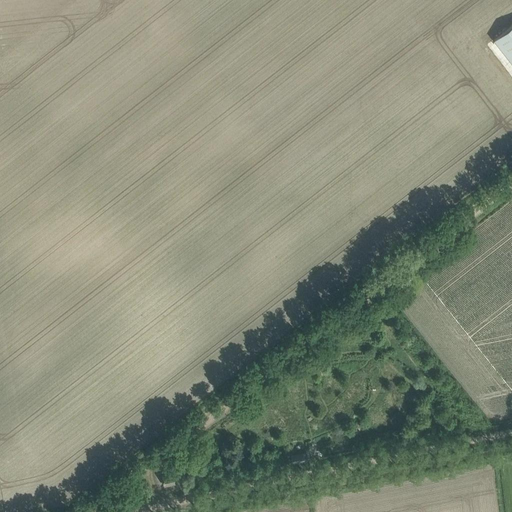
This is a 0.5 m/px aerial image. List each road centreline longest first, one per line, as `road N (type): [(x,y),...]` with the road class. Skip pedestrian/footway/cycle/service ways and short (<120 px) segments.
road 1 (track): [(87,511),(511,182)]
road 2 (track): [(135,511),(511,436)]
